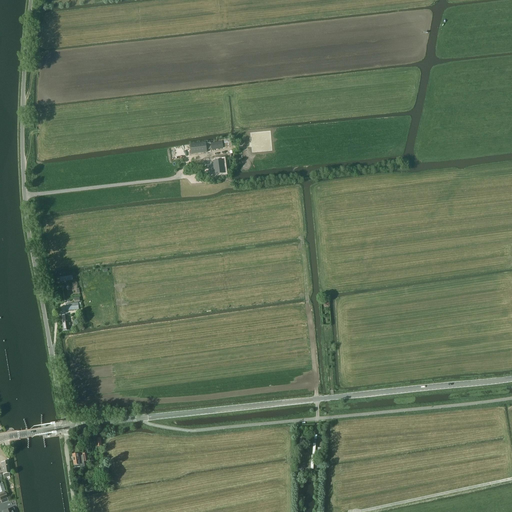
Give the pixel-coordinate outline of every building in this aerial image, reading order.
[(212,151),(223,149),(222,142),(211,144),(212,151)] [(205,143),(190,145),(191,155),(207,153),(205,143)] [(223,161),(214,162),(215,174),(224,173),(223,161)] [(78,303),(66,304),(67,311),(79,310),(78,303)] [(80,464),(84,464),(84,461),(88,461),(86,453),(78,455),(78,454),(73,455),(74,466),(75,466),(75,468),(81,467),(80,464)] [(8,467),(7,462),(1,463),(3,477),(6,476),(9,476),(9,473),(8,470),(8,469),(9,469),(8,466),(8,467)] [(0,495),(0,499),(2,504),(8,501),(8,502),(5,493),(0,495)]
